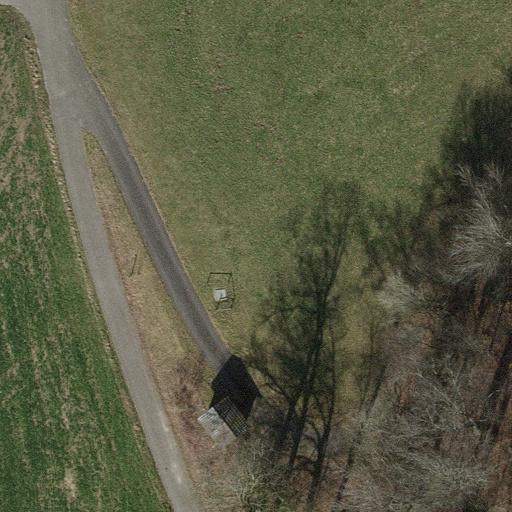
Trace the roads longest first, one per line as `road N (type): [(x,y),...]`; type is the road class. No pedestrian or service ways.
road 1 (track): [(38,0),(72,155),(187,511)]
road 2 (track): [(43,24),(123,162),(192,307),(296,456)]
